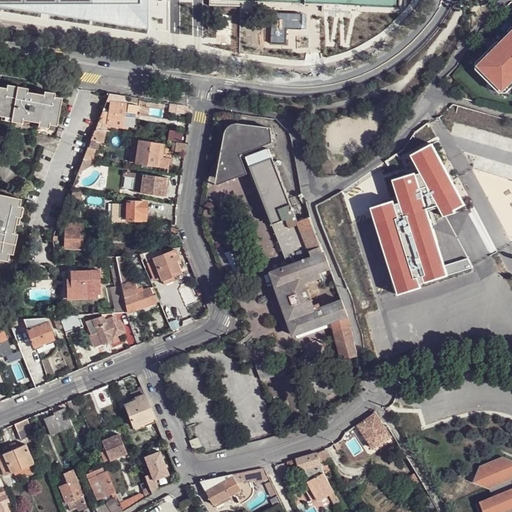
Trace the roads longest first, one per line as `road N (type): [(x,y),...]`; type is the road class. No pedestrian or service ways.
road 1 (residential): [(202,104),(286,120),(309,188),(349,179),(393,147),(429,86)]
road 2 (residential): [(146,357),(220,318),(187,214),(202,104)]
road 3 (residential): [(205,79),(272,89),(339,84),(389,61),(423,32),(443,0)]
road 4 (residential): [(0,47),(205,79)]
road 5 (residential): [(0,417),(146,357)]
road 6 (unclassified): [(373,395),(442,511)]
road 7 (residential): [(373,395),(318,440),(262,455)]
road 8 (residential): [(191,468),(146,357)]
